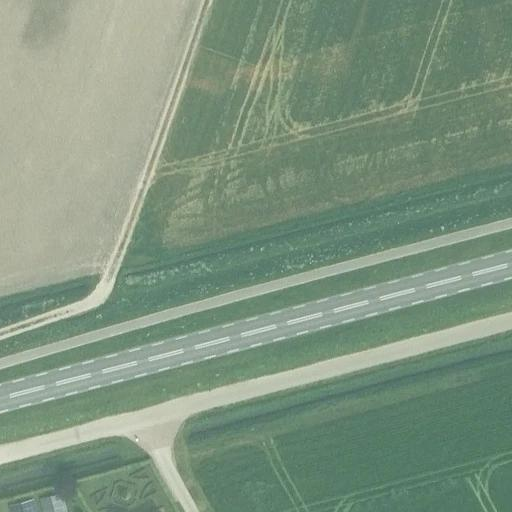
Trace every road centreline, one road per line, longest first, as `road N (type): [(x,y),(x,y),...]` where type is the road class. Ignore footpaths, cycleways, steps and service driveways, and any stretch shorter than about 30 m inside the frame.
road 1 (primary): [(0,401),(511,267)]
road 2 (unclassified): [(0,456),(511,325)]
